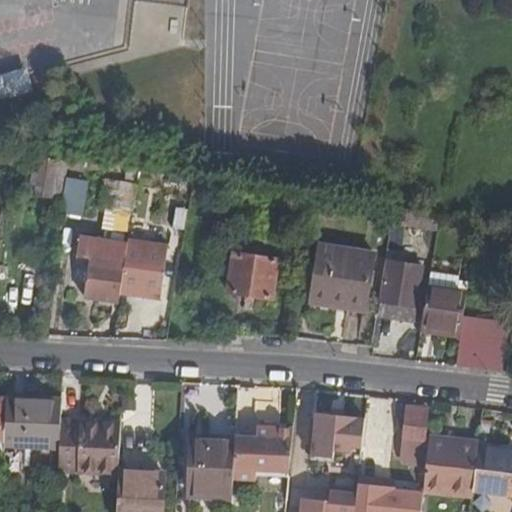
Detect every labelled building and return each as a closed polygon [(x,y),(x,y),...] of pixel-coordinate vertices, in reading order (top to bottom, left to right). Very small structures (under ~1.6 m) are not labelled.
[(0,97),(28,95),(26,72),(0,74),(0,97)] [(38,200),(65,203),(68,182),(70,167),(44,163),(38,200)] [(167,239),(175,194),(155,191),(156,178),(139,176),(137,187),(134,209),(131,233),(167,239)] [(121,207),(134,209),(137,187),(124,185),(121,207)] [(396,210),(393,228),(438,235),(441,218),(396,210)] [(79,259),(91,260),(94,240),(81,238),(79,259)] [(273,300),(279,261),(259,258),(262,242),(238,239),(230,294),(273,300)] [(86,300),(120,305),(125,272),(129,244),(94,240),(91,260),(86,300)] [(259,258),(279,261),(281,246),(262,242),(259,258)] [(367,315),(376,257),(322,248),(314,300),(349,306),(348,311),(367,315)] [(415,324),(424,269),(388,264),(380,320),(415,324)] [(432,274),(424,324),(463,330),(469,285),(460,284),(461,278),(432,274)] [(314,300),(314,306),(348,311),(349,306),(314,300)] [(503,344),(507,326),(468,316),(463,335),(503,344)] [(424,324),(423,330),(461,336),(463,330),(424,324)] [(461,341),(456,369),(486,373),(490,344),(461,341)] [(7,445),(9,400),(0,400),(0,455),(6,455),(7,445)] [(61,447),(62,425),(63,402),(9,400),(7,445),(8,445),(8,473),(25,474),(26,446),(61,447)] [(424,449),(428,412),(407,410),(403,447),(424,449)] [(361,455),(365,421),(318,416),(314,450),(316,450),(316,457),(339,459),(340,452),(361,455)] [(121,462),(122,428),(62,425),(61,447),(61,460),(121,462)] [(292,466),(295,432),(259,429),(258,439),(236,437),(236,442),(234,486),(257,488),(258,478),(290,482),(292,466)] [(236,437),(195,434),(195,439),(236,442),(236,437)] [(191,493),(234,496),(234,486),(236,442),(195,439),(191,493)] [(473,499),(474,494),(479,451),(480,447),(431,441),(425,494),(473,499)] [(511,497),(511,454),(479,451),(474,494),(511,497)] [(163,511),(165,477),(120,475),(118,511),(163,511)] [(379,495),(380,489),(361,487),(358,511),(393,511),(395,497),(379,495)]
